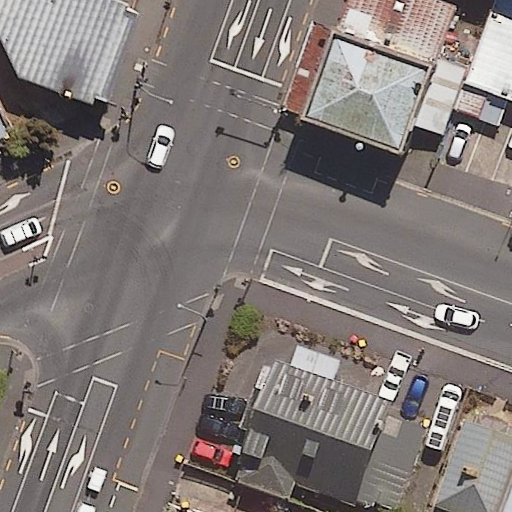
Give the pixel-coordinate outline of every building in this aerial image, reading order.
[(0,0),(0,45),(18,76),(98,105),(133,7),(113,0),(0,0)] [(475,0),(353,0),(308,121),(416,161),(475,0)] [(511,0),(499,0),(468,85),(511,101),(511,0)] [(336,363),(298,351),(290,374),(271,367),(232,485),(290,503),(295,487),(371,511),(400,511),(427,431),(386,418),(390,405),(329,385),(336,363)] [(507,511),(511,499),(511,437),(472,423),(440,511),(507,511)]
